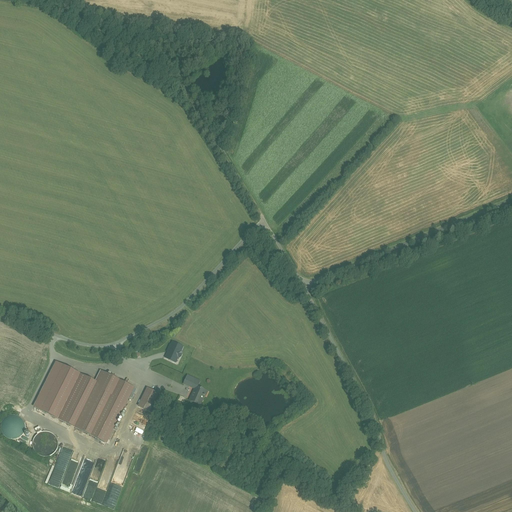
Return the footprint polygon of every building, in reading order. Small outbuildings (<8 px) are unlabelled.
[(184,346),(172,341),(171,345),(170,344),(166,352),(167,353),(165,358),(176,363),(178,359),(179,359),(181,357),(182,355),(182,352),(181,351),(184,346)] [(95,382),(56,362),(33,408),(75,428),(97,383),(95,382)] [(135,388),(101,371),(95,382),(97,383),(75,428),(107,444),(135,388)] [(187,376),(184,384),(189,387),(191,382),(197,385),(199,381),(187,376)] [(206,391),(196,387),(197,385),(191,382),(189,387),(195,389),(193,393),(194,393),(190,401),(200,406),(205,396),(205,395),(204,395),(206,391)] [(158,394),(148,389),(139,407),(150,412),(158,394)] [(21,438),(23,435),(25,432),(26,428),(25,423),(23,420),(19,417),(15,416),(10,416),(6,417),(3,420),(1,424),(0,428),(1,432),(3,436),(6,438),(9,440),(13,441),(17,440),(21,438)] [(138,422),(136,426),(145,430),(147,427),(138,422)] [(53,455),(56,452),(57,448),(58,444),(57,440),(55,436),(51,434),(47,432),(43,432),(39,434),(35,437),(33,441),(33,445),(33,449),(35,452),(38,455),(42,457),(46,457),(50,457),(53,455)]
